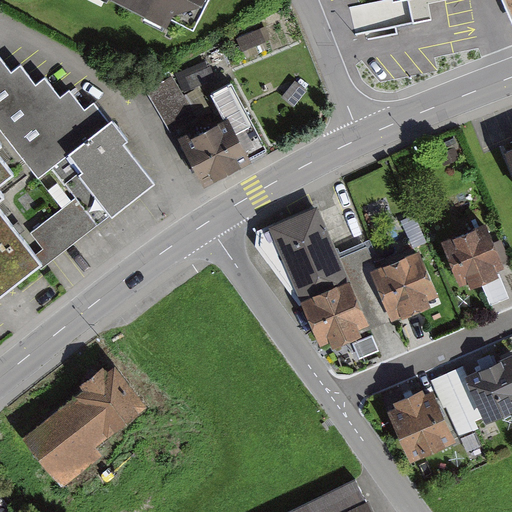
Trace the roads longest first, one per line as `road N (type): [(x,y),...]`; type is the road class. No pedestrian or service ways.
road 1 (track): [(209,223),(115,91),(0,35)]
road 2 (secondary): [(209,223),(0,379)]
road 3 (unclassified): [(339,395),(209,223)]
road 4 (residential): [(511,313),(339,395)]
road 5 (secondary): [(362,139),(209,223)]
road 6 (secondary): [(511,78),(362,139)]
road 7 (residential): [(303,0),(362,139)]
road 8 (unclassified): [(422,511),(339,395)]
